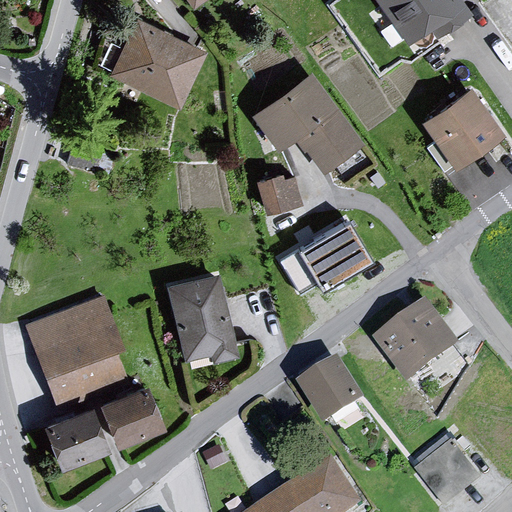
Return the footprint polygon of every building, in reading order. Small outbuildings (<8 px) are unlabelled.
[(181,0),(188,8),(200,0),(181,0)] [(456,0),(377,0),(409,45),(431,29),(438,38),(469,17),(456,0)] [(108,77),(177,109),(204,53),(132,24),(108,77)] [(313,70),(256,112),(280,145),(297,133),(327,173),(368,143),(313,70)] [(466,88),(415,122),(449,171),(498,138),(466,88)] [(279,176),(258,181),(265,208),(297,199),(291,177),(280,180),(279,176)] [(347,216),(279,257),(300,292),(316,282),(321,290),(372,259),(347,216)] [(218,273),(171,283),(187,357),(209,352),(213,357),(235,352),(218,273)] [(103,296),(28,324),(57,400),(123,376),(114,353),(123,349),(103,296)] [(368,342),(403,383),(455,347),(422,303),(368,342)] [(331,361),(291,385),(317,426),(358,401),(331,361)] [(138,385),(86,405),(105,450),(154,430),(138,385)] [(85,408),(36,426),(53,472),(98,452),(85,408)] [(450,442),(417,469),(443,500),(476,474),(450,442)] [(325,462),(249,511),(346,511),(356,506),(325,462)]
